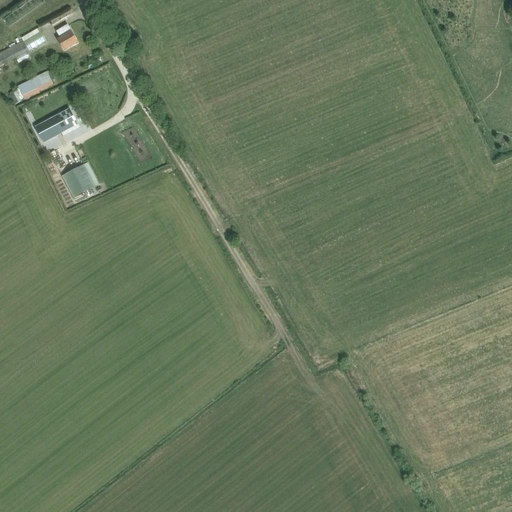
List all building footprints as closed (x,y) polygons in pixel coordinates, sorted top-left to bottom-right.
[(39,28),(22,38),(23,42),(0,53),(0,66),(24,54),(46,40),(39,28)] [(62,28),(57,31),(61,38),(58,40),(65,51),(79,43),(72,31),(66,35),(62,28)] [(24,98),(52,84),(48,75),(19,88),(20,90),(24,98)] [(60,134),(64,141),(83,131),(71,109),(36,128),(44,143),(60,134)] [(99,184),(88,163),(64,176),(75,196),(99,184)]
